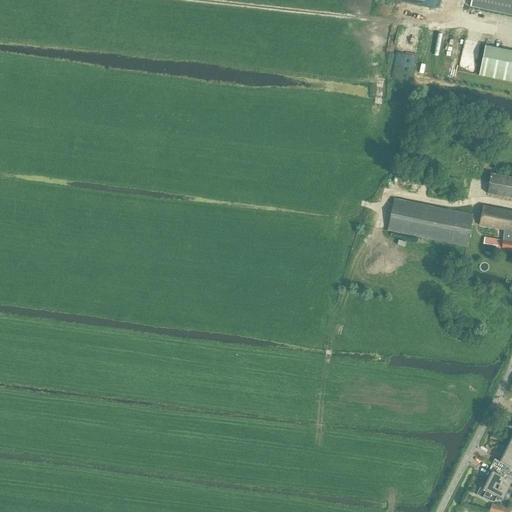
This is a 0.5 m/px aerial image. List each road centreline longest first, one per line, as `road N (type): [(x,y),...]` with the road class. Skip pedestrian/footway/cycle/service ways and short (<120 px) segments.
road 1 (track): [(193,0),(424,25)]
road 2 (unclassified): [(439,511),(511,368)]
